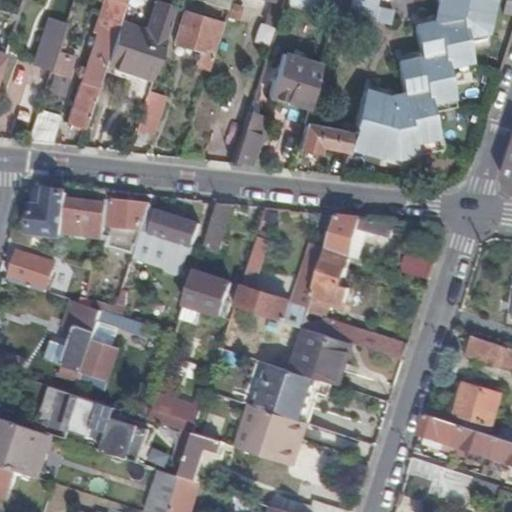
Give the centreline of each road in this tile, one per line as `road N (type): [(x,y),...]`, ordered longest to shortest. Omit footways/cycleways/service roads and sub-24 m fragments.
road 1 (residential): [(475,210),(10,156)]
road 2 (residential): [(475,210),(376,511)]
road 3 (residential): [(511,90),(475,210)]
